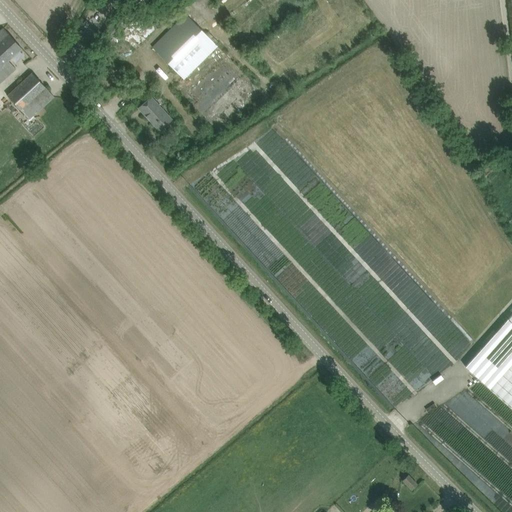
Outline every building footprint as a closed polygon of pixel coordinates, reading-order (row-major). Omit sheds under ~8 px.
[(109,25),(103,32),(109,37),(115,30),(120,33),(125,27),(125,28),(139,7),(127,0),(126,0),(114,20),(112,18),(108,24),(109,25)] [(261,19),(269,12),(265,8),(257,15),(261,19)] [(118,33),(107,44),(121,60),(133,48),(136,50),(158,27),(141,12),(119,35),(118,33)] [(183,79),(217,46),(186,14),(152,47),(183,79)] [(253,20),(244,30),(248,33),(257,24),(253,20)] [(3,28),(0,30),(0,79),(14,67),(8,60),(22,48),(3,28)] [(183,79),(173,89),(220,135),(263,91),(218,45),(217,46),(183,79)] [(29,119),(46,104),(54,97),(32,73),(25,80),(7,96),(29,119)] [(159,131),(167,124),(172,119),(151,96),(138,108),(159,131)] [(511,313),(465,366),(511,408),(511,313)] [(470,391),(479,386),(474,376),(465,382),(470,391)] [(426,390),(429,394),(437,389),(434,385),(426,390)] [(417,484),(408,475),(402,480),(411,490),(417,484)]
